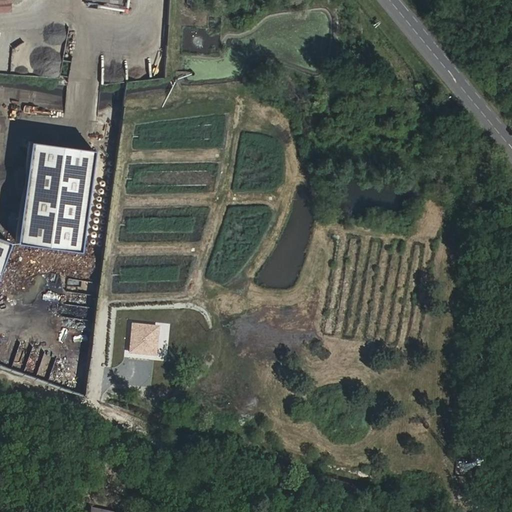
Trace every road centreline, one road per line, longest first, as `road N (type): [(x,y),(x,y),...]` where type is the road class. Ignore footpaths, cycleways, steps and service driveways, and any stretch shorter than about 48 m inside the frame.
road 1 (track): [(0,387),(346,511)]
road 2 (secondary): [(388,0),(511,150)]
